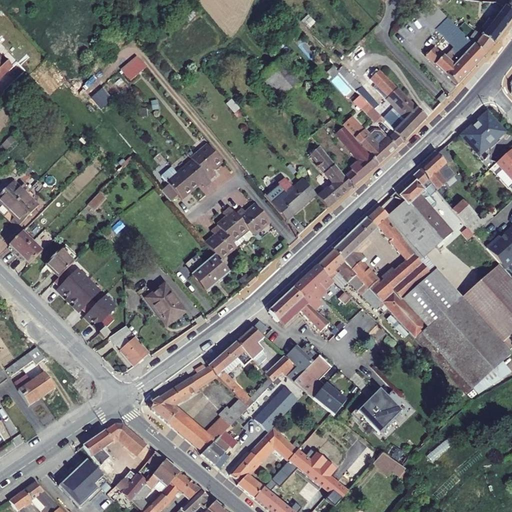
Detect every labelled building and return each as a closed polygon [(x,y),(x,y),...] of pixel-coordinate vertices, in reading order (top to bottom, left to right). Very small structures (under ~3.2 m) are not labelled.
[(511,0),(507,0),(470,47),(482,57),(511,18),(511,0)] [(433,50),(424,60),(455,88),(482,57),(470,47),(424,1),(420,5),(441,26),(435,32),(453,50),(456,50),(463,57),(461,60),(452,53),(449,53),(444,59),(433,50)] [(135,58),(119,71),(128,82),(144,69),(135,58)] [(0,78),(10,70),(0,59),(0,78)] [(298,85),(277,60),(257,78),(278,102),(298,85)] [(406,120),(393,132),(401,141),(425,119),(375,67),(367,75),(370,78),(368,81),(406,120)] [(340,68),(336,72),(348,84),(355,92),(359,89),(340,68)] [(358,95),(374,112),(378,109),(359,89),(355,92),(358,95)] [(110,102),(100,91),(89,100),(99,112),(110,102)] [(374,112),(358,95),(352,102),(358,109),(360,108),(369,118),(375,113),(374,112)] [(485,116),(460,138),(477,157),(502,135),(485,116)] [(362,130),(351,117),(340,126),(342,128),(344,131),(351,124),(359,132),(362,130)] [(367,134),(362,130),(359,132),(351,124),(344,131),(376,165),(395,147),(387,138),(380,131),(372,130),(367,134)] [(344,131),(342,128),(334,135),(360,162),(356,165),(355,164),(348,169),(350,171),(358,181),(376,165),(344,131)] [(387,138),(395,147),(401,141),(393,132),(387,138)] [(188,158),(189,160),(206,180),(212,175),(208,170),(219,160),(205,143),(188,158)] [(318,149),(309,158),(331,184),(323,191),(333,202),(351,187),(342,177),(318,149)] [(451,161),(441,150),(417,172),(428,186),(434,193),(452,177),(444,167),(451,161)] [(511,152),(510,150),(495,163),(511,183),(511,152)] [(189,160),(174,173),(188,190),(197,183),(201,187),(208,182),(206,180),(189,160)] [(0,182),(15,169),(9,163),(0,171),(0,182)] [(342,177),(351,187),(358,181),(350,171),(342,177)] [(417,172),(409,179),(412,184),(421,193),(428,186),(417,172)] [(165,184),(158,190),(167,201),(174,195),(178,199),(188,190),(174,173),(163,182),(165,184)] [(281,181),(262,197),(283,221),(313,196),(300,180),(289,189),(281,181)] [(0,193),(0,215),(1,216),(20,197),(24,193),(19,188),(18,190),(10,183),(0,193)] [(421,193),(412,184),(395,199),(400,204),(404,208),(405,207),(436,242),(446,233),(414,198),(421,193)] [(316,198),(326,209),(333,202),(323,191),(316,198)] [(93,211),(106,199),(100,192),(87,205),(93,211)] [(1,216),(14,229),(35,207),(28,200),(26,203),(20,197),(1,216)] [(391,212),(383,203),(375,210),(384,219),(381,222),(416,265),(422,259),(438,244),(436,242),(405,207),(404,208),(400,204),(391,212)] [(476,221),(460,203),(449,212),(471,237),(491,219),(486,213),(476,221)] [(239,207),(232,213),(245,228),(250,234),(266,221),(252,204),(243,212),(239,207)] [(224,217),(215,225),(229,241),(245,228),(232,213),(226,206),(219,212),(224,217)] [(384,219),(375,210),(373,212),(381,222),(384,219)] [(416,265),(381,222),(373,212),(330,253),(353,277),(384,311),(385,312),(398,301),(426,275),(416,265)] [(203,243),(211,253),(216,259),(232,246),(229,241),(215,225),(208,231),(212,236),(203,243)] [(483,250),(502,271),(511,262),(511,229),(511,228),(500,238),(501,238),(498,241),(496,238),(483,250)] [(448,236),(446,233),(436,242),(438,244),(448,236)] [(6,248),(16,257),(29,244),(19,234),(6,248)] [(16,257),(26,267),(39,254),(29,244),(16,257)] [(43,266),(56,280),(71,264),(58,251),(43,266)] [(188,272),(202,289),(226,270),(216,259),(211,253),(188,272)] [(384,311),(353,277),(330,253),(325,258),(314,268),(325,279),(329,275),(331,278),(334,276),(343,286),(376,319),(384,311)] [(432,270),(422,259),(416,265),(426,275),(426,276),(432,270)] [(432,270),(426,276),(451,304),(424,329),(412,340),(464,395),(509,354),(507,352),(511,348),(511,282),(496,265),(459,299),(432,270)] [(79,268),(56,290),(67,301),(90,279),(79,268)] [(331,285),(325,279),(314,268),(291,290),(319,318),(325,312),(322,308),(330,300),(329,298),(337,290),(331,285)] [(337,290),(338,291),(343,286),(334,276),(331,278),(329,275),(325,279),(331,285),(337,290)] [(426,276),(426,275),(398,301),(424,329),(451,304),(426,276)] [(105,294),(90,279),(67,301),(79,313),(82,309),(86,314),(105,294)] [(139,301),(160,325),(177,311),(157,286),(139,301)] [(319,318),(291,290),(266,313),(276,323),(277,322),(283,327),(298,314),(318,334),(327,325),(319,318)] [(117,306),(105,294),(86,314),(83,317),(95,328),(117,306)] [(347,300),(342,306),(348,312),(354,306),(347,300)] [(398,301),(385,312),(406,334),(412,340),(424,329),(398,301)] [(104,336),(126,363),(142,349),(120,322),(104,336)] [(265,330),(256,323),(250,329),(259,336),(265,330)] [(93,333),(97,339),(104,334),(99,328),(93,333)] [(250,329),(244,334),(255,346),(263,339),(259,336),(250,329)] [(255,346),(244,334),(232,345),(249,362),(255,368),(262,362),(262,356),(259,353),(261,352),(255,346)] [(36,343),(17,357),(22,364),(33,356),(37,361),(45,355),(36,343)] [(249,362),(232,345),(205,368),(214,378),(237,402),(246,411),(251,405),(247,401),(225,377),(237,367),(240,370),(249,362)] [(330,369),(306,346),(298,353),(298,354),(290,363),(291,364),(294,367),(283,377),(333,416),(344,402),(322,384),(321,386),(317,382),(330,369)] [(298,353),(293,349),(285,359),(290,363),(298,354),(298,353)] [(17,357),(8,364),(14,371),(22,364),(17,357)] [(285,359),(283,358),(263,377),(271,385),(281,375),(283,377),(294,367),(291,364),(290,363),(285,359)] [(214,378),(205,368),(150,405),(149,412),(202,457),(222,437),(229,429),(220,421),(203,438),(169,409),(214,378)] [(58,384),(47,369),(34,379),(44,392),(46,393),(58,384)] [(44,392),(34,379),(29,372),(17,381),(33,403),(46,393),(44,392)] [(271,385),(267,380),(247,401),(251,405),(271,385)] [(374,433),(398,410),(376,388),(371,393),(373,395),(368,400),(366,398),(349,414),(358,423),(361,419),(374,433)] [(246,411),(237,402),(227,412),(224,409),(216,418),(220,421),(229,429),(238,419),(245,412),(246,411)] [(245,412),(238,419),(248,428),(255,421),(245,412)] [(143,445),(121,426),(112,426),(81,448),(128,500),(134,493),(142,484),(153,471),(161,461),(151,452),(143,462),(132,475),(127,471),(121,477),(104,459),(107,457),(100,449),(114,437),(134,455),(143,445)] [(271,449),(286,463),(294,454),(270,432),(229,477),(238,485),(243,479),(271,449)] [(218,473),(222,469),(221,468),(225,463),(222,459),(224,457),(225,458),(232,450),(222,441),(224,439),(222,437),(202,457),(200,459),(218,473)] [(143,445),(134,455),(143,462),(151,452),(143,445)] [(265,511),(287,511),(272,499),(280,490),(279,489),(296,470),(328,497),(324,502),(333,509),(346,494),(325,476),(311,465),(297,452),(295,455),(294,454),(286,463),(286,464),(265,487),(252,502),(265,511)] [(373,465),(399,481),(406,469),(381,453),(373,465)] [(316,460),(311,465),(325,476),(330,471),(316,460)] [(176,473),(161,461),(153,471),(142,484),(134,493),(128,500),(138,511),(145,505),(140,499),(150,487),(155,481),(162,487),(176,473)] [(83,462),(56,488),(76,509),(103,483),(83,462)] [(137,511),(154,511),(163,502),(165,503),(175,492),(179,495),(189,484),(176,473),(162,487),(156,493),(145,505),(138,511),(137,511)] [(238,485),(235,488),(242,493),(250,485),(243,479),(238,485)] [(162,487),(155,481),(150,487),(156,493),(162,487)] [(60,511),(34,482),(23,490),(30,498),(33,497),(47,511),(60,511)] [(242,493),(252,502),(265,487),(261,484),(258,487),(252,482),(250,485),(242,493)] [(189,484),(179,495),(185,501),(196,490),(189,484)] [(23,490),(15,496),(22,505),(30,498),(23,490)] [(176,510),(177,511),(192,511),(192,510),(193,511),(201,511),(210,502),(196,490),(185,501),(176,510)] [(15,496),(6,502),(14,511),(22,505),(15,496)] [(201,511),(222,511),(210,502),(201,511)]
